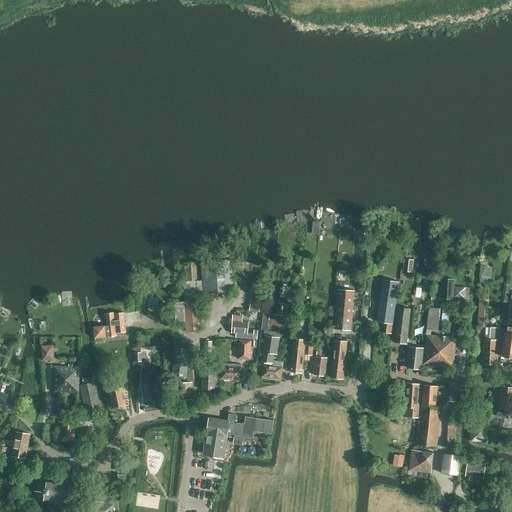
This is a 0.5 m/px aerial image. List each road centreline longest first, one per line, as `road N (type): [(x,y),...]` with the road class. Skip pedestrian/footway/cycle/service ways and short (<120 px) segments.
road 1 (residential): [(511,369),(463,380),(401,377),(343,391),(296,386),(192,414)]
road 2 (residential): [(192,414),(142,416),(107,452),(60,456),(0,404)]
